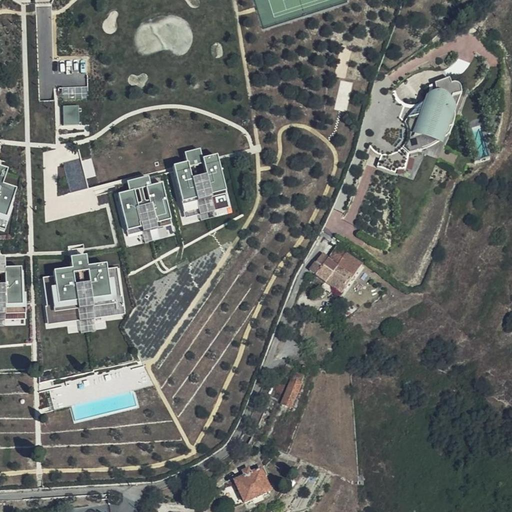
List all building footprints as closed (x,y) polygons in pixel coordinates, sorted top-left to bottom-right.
[(392,88),(372,149),(383,154),(382,157),(378,168),(396,175),(398,171),(406,171),(411,155),(420,154),(429,150),(437,146),(445,140),(450,133),(463,93),(460,92),(461,89),(461,86),(457,82),(452,83),(450,77),(432,84),(432,93),(428,101),(420,106),(412,108),(405,107),(398,103),(393,96),(392,88)] [(80,124),(79,106),(64,106),(65,125),(80,124)] [(202,160),(200,150),(185,154),(187,163),(173,167),(186,218),(229,207),(216,157),(202,160)] [(63,162),(71,192),(89,188),(81,158),(63,162)] [(0,168),(0,227),(4,229),(17,190),(3,185),(8,171),(0,168)] [(150,187),(148,178),(127,183),(130,193),(118,196),(128,236),(171,225),(161,184),(150,187)] [(328,259),(329,257),(335,249),(328,244),(321,254),(328,259)] [(308,273),(324,285),(326,282),(345,256),(335,249),(329,257),(335,261),(332,266),(325,261),(324,258),(320,256),(314,263),(308,273)] [(326,282),(324,285),(340,296),(348,286),(361,267),(345,256),(326,282)] [(5,269),(4,258),(0,257),(0,306),(22,306),(21,269),(5,269)] [(87,268),(86,257),(72,259),(73,270),(54,272),(55,276),(43,278),(47,306),(46,306),(48,324),(125,313),(122,297),(120,297),(116,268),(107,270),(106,265),(87,268)] [(340,296),(324,285),(320,291),(336,302),(340,296)] [(290,407),(303,376),(294,372),(281,403),(290,407)] [(264,430),(276,402),(268,398),(257,427),(264,430)] [(251,474),(246,476),(236,481),(245,502),(271,491),(261,469),(251,474)]
